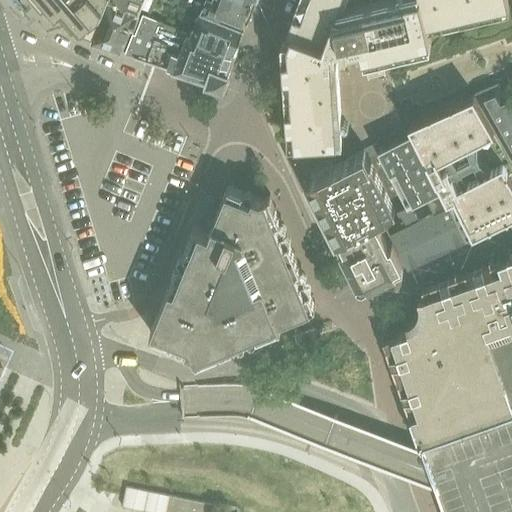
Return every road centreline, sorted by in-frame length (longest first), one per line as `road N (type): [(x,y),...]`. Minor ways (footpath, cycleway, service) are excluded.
road 1 (unclassified): [(407,511),(384,438),(350,405),(258,375),(179,372),(113,351),(76,358)]
road 2 (unclassified): [(75,423),(271,434),(340,459),(406,511)]
road 3 (residential): [(76,358),(0,101)]
road 4 (unclassified): [(144,90),(57,60),(0,70)]
